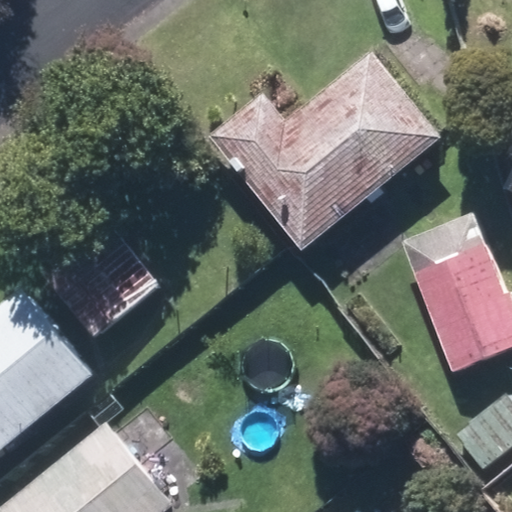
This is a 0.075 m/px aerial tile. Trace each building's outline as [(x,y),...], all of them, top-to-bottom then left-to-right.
[(218,136),(310,248),(454,132),(380,42),(290,116),(271,92),(218,136)] [(410,242),(458,370),(511,350),(511,289),(509,291),(481,215),(410,242)] [(54,275),(101,333),(163,283),(117,226),(54,275)] [(0,299),(0,449),(104,363),(30,274),(0,299)] [(462,433),(491,467),(511,448),(511,394),(510,392),(462,433)] [(1,511),(164,511),(182,497),(118,418),(1,511)] [(386,495),(399,511),(432,511),(445,502),(417,469),(386,495)]
